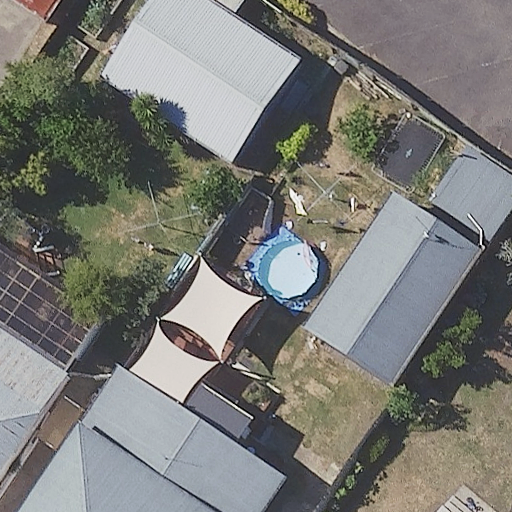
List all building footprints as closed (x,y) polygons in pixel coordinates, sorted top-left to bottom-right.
[(67,0),(3,0),(53,26),(67,0)] [(303,66),(210,0),(158,0),(101,81),(228,171),(303,66)] [(477,265),(394,210),(309,338),(392,393),(477,265)] [(0,481),(67,377),(51,367),(87,311),(0,255),(0,481)] [(263,511),(278,490),(115,383),(30,511),(263,511)]
